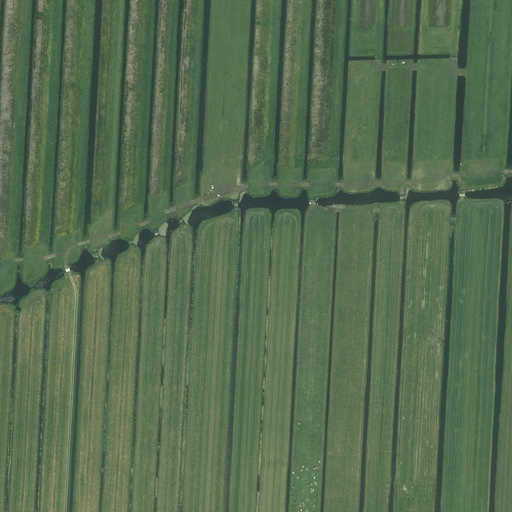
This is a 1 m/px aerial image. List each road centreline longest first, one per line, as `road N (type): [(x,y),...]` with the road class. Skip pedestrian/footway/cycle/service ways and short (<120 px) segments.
road 1 (track): [(219,511),(232,164),(346,159)]
road 2 (track): [(65,511),(76,294),(61,256),(13,260)]
